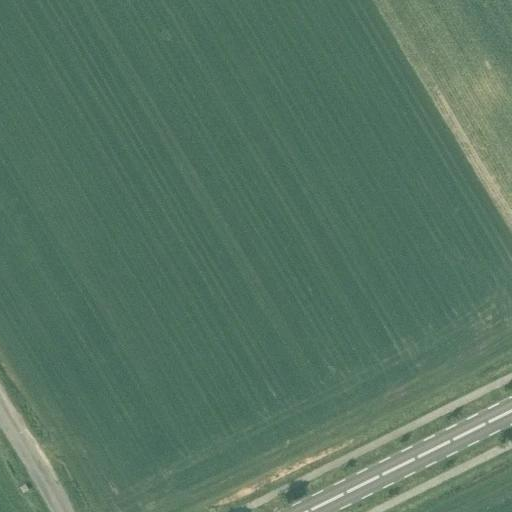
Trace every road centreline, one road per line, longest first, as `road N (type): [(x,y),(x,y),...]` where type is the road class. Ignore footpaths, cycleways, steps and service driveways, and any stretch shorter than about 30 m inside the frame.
road 1 (secondary): [(301,511),(511,409)]
road 2 (unclassified): [(63,511),(0,405)]
